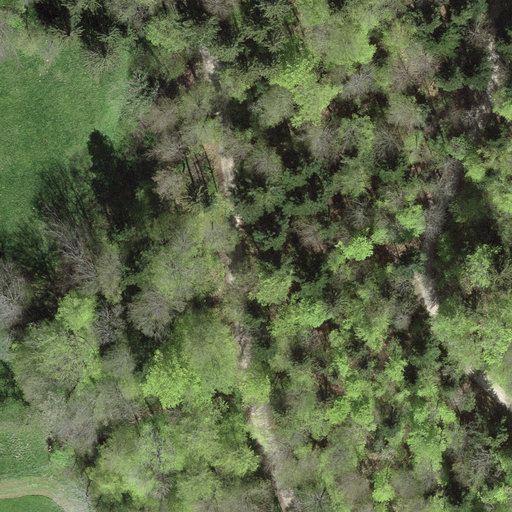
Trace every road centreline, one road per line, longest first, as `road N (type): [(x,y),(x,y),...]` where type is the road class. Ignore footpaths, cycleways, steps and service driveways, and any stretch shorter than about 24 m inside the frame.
road 1 (track): [(300,511),(255,412),(218,93),(210,46),(185,0)]
road 2 (track): [(511,402),(454,349),(426,300),(429,237),(490,96),(497,0)]
